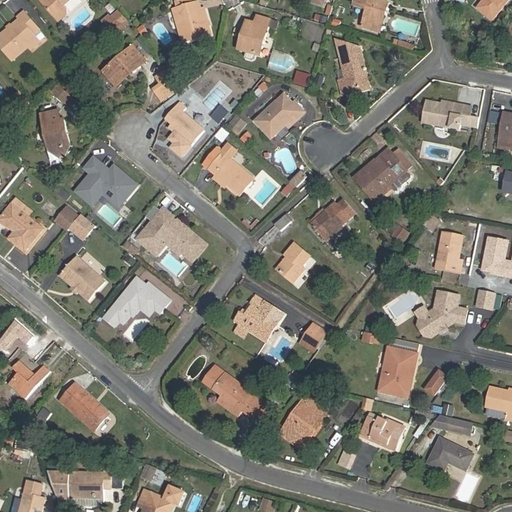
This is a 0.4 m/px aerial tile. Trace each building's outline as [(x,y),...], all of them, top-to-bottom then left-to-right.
[(72,0),(40,0),(59,21),(67,15),(67,8),(65,6),(72,0)] [(356,0),(355,6),(358,7),(368,10),(362,27),(378,32),(383,15),(386,16),(390,4),(379,0),(378,0),(356,0)] [(509,0),(485,0),(479,8),(493,20),(509,0)] [(211,35),(208,21),(205,22),(201,10),(199,3),(174,10),(183,42),(211,35)] [(21,20),(13,27),(14,29),(11,31),(9,29),(0,37),(0,44),(13,60),(29,47),(37,40),(33,35),(39,30),(25,12),(19,17),(21,20)] [(127,22),(119,13),(106,24),(114,34),(127,22)] [(386,16),(383,15),(378,32),(381,33),(386,16)] [(247,35),(242,50),(246,51),(255,54),(260,56),(271,20),(258,17),(255,24),(247,21),(244,34),(247,35)] [(37,40),(29,47),(31,50),(40,42),(37,40)] [(362,48),(339,41),(347,80),(340,82),(343,96),(351,95),(350,92),(368,89),(365,76),(367,73),(362,48)] [(135,47),(111,67),(122,80),(133,71),(135,73),(148,63),(135,47)] [(255,54),(246,51),(245,56),(246,58),(251,60),(253,58),(255,54)] [(122,80),(111,67),(105,72),(118,88),(135,73),(133,71),(122,80)] [(164,69),(154,78),(159,83),(151,90),(163,103),(180,89),(164,69)] [(306,86),(310,77),(298,72),(294,82),(306,86)] [(58,85),(51,92),(65,105),(72,97),(58,85)] [(16,111),(27,102),(19,91),(7,100),(16,111)] [(273,138),(287,125),(295,118),(298,120),(306,113),(296,102),(294,104),(285,95),(257,121),(273,138)] [(456,107),(428,102),(423,123),(452,128),(461,130),(462,124),(466,106),(457,104),(456,107)] [(185,108),(179,103),(166,118),(173,124),(170,127),(192,147),(205,131),(183,112),(185,108)] [(474,108),(466,106),(462,124),(471,126),(472,117),(474,108)] [(51,151),(51,152),(68,147),(65,130),(68,130),(65,120),(62,121),(59,111),(42,115),(51,151)] [(497,123),(499,113),(490,111),(488,122),(497,123)] [(511,114),(506,114),(500,147),(511,149),(511,114)] [(237,115),(227,126),(237,135),(247,124),(237,115)] [(472,117),(471,126),(479,127),(481,119),(472,117)] [(295,118),(287,125),(290,128),(298,120),(295,118)] [(223,127),(215,136),(223,142),(230,133),(223,127)] [(0,146),(4,143),(10,138),(12,136),(6,129),(0,134),(0,146)] [(68,147),(51,152),(63,159),(71,147),(68,130),(65,130),(68,147)] [(241,139),(248,145),(255,138),(247,131),(241,139)] [(389,152),(367,170),(370,173),(358,184),(376,204),(392,190),(390,187),(407,172),(389,152)] [(210,170),(217,176),(228,185),(241,196),(255,180),(225,154),(210,170)] [(93,178),(78,195),(93,208),(104,196),(114,195),(115,199),(124,207),(140,189),(129,180),(127,184),(124,182),(124,178),(121,175),(116,175),(115,177),(114,176),(98,163),(89,174),(93,178)] [(354,179),(358,184),(370,173),(367,170),(366,169),(354,179)] [(129,180),(118,171),(114,176),(115,177),(116,175),(121,175),(124,178),(124,182),(127,184),(129,180)] [(307,176),(302,171),(297,176),(302,181),(307,176)] [(228,185),(217,176),(215,179),(226,188),(228,185)] [(297,176),(293,180),(298,185),(302,181),(297,176)] [(63,188),(58,195),(66,202),(71,195),(63,188)] [(328,214),(321,220),(314,227),(326,242),(356,215),(346,202),(340,207),(339,205),(328,214)] [(18,231),(16,233),(11,240),(26,252),(44,230),(13,206),(1,221),(13,231),(15,229),(18,231)] [(69,208),(67,210),(78,219),(80,218),(80,217),(69,208)] [(78,219),(67,210),(56,224),(67,234),(71,229),(78,219)] [(318,217),(321,220),(328,214),(326,210),(318,217)] [(174,219),(165,212),(141,241),(154,251),(164,240),(168,243),(170,240),(172,238),(185,249),(183,251),(194,260),(206,246),(179,224),(175,228),(170,224),(174,219)] [(288,213),(286,215),(292,222),(294,220),(288,213)] [(430,213),(423,226),(434,232),(442,220),(430,213)] [(78,219),(71,229),(79,235),(90,222),(82,215),(80,217),(80,218),(78,219)] [(286,215),(275,225),(281,232),(292,222),(286,215)] [(314,227),(321,220),(318,217),(311,223),(314,227)] [(179,224),(174,219),(170,224),(175,228),(179,224)] [(90,222),(79,235),(85,240),(96,226),(90,222)] [(388,234),(403,245),(411,233),(396,222),(388,234)] [(492,239),(503,241),(505,232),(494,230),(492,239)] [(460,275),(462,267),(459,267),(460,262),(465,237),(444,233),(437,271),(460,275)] [(172,238),(170,240),(183,251),(185,249),(172,238)] [(164,240),(154,251),(158,255),(168,243),(164,240)] [(127,241),(122,247),(135,256),(140,250),(127,241)] [(504,244),(490,241),(485,271),(503,275),(507,252),(503,251),(504,244)] [(297,246),(287,257),(291,260),(281,273),(295,285),(306,272),(303,270),(312,259),(297,246)] [(132,267),(136,261),(128,255),(124,261),(132,267)] [(77,257),(61,276),(74,288),(79,293),(90,302),(106,283),(77,257)] [(291,260),(287,257),(277,269),(281,273),(291,260)] [(150,289),(138,279),(122,299),(123,304),(118,305),(106,319),(116,328),(121,321),(124,324),(132,315),(137,315),(141,309),(146,313),(152,306),(156,310),(162,314),(172,302),(164,295),(159,296),(155,292),(155,288),(152,286),(150,289)] [(495,294),(481,291),(478,303),(493,306),(495,294)] [(464,297),(442,293),(439,310),(433,314),(424,320),(423,321),(422,327),(428,336),(437,338),(443,333),(444,330),(446,328),(450,329),(458,323),(468,325),(471,311),(461,309),(464,297)] [(497,295),(494,309),(499,310),(502,296),(497,295)] [(253,305),(248,312),(246,315),(241,312),(236,321),(242,325),(251,331),(267,341),(280,321),(284,315),(266,303),(257,296),(252,304),(253,305)] [(152,306),(146,313),(151,317),(156,310),(152,306)] [(429,308),(420,314),(424,320),(433,314),(429,308)] [(251,331),(242,325),(237,333),(245,339),(251,331)] [(329,334),(317,326),(304,347),(316,354),(329,334)] [(384,337),(368,334),(366,341),(382,345),(384,337)] [(392,338),(390,345),(416,351),(418,344),(392,338)] [(380,392),(406,398),(408,389),(404,387),(405,378),(413,380),(419,355),(390,349),(380,392)] [(37,376),(22,362),(14,370),(20,375),(10,385),(26,400),(52,373),(46,367),(37,376)] [(206,384),(224,397),(227,399),(223,405),(239,417),(243,411),(255,419),(266,404),(255,396),(250,401),(239,394),(244,387),(218,368),(206,384)] [(442,370),(429,388),(437,394),(451,376),(442,370)] [(408,389),(406,398),(409,398),(413,380),(405,378),(404,387),(408,389)] [(96,431),(107,419),(90,404),(93,400),(77,386),(63,402),(96,431)] [(250,401),(255,396),(244,387),(239,394),(250,401)] [(511,393),(492,389),(487,408),(488,408),(508,413),(506,420),(511,421),(511,393)] [(309,397),(285,430),(303,442),(322,416),(318,413),(323,406),(309,397)] [(365,398),(363,410),(372,411),(374,399),(365,398)] [(90,404),(107,419),(110,415),(93,400),(90,404)] [(452,416),(453,407),(444,405),(443,415),(452,416)] [(303,442),(285,430),(282,434),(303,450),(331,412),(323,406),(318,413),(322,416),(303,442)] [(508,413),(488,408),(487,416),(506,420),(508,413)] [(49,416),(43,413),(40,419),(45,422),(49,416)] [(379,422),(370,418),(362,437),(397,452),(407,429),(397,424),(396,427),(380,420),(379,422)] [(473,426),(451,421),(448,432),(471,437),(473,426)] [(469,473),(476,458),(441,440),(429,464),(447,472),(451,464),(469,473)] [(353,457),(344,455),(341,468),(350,470),(353,457)] [(50,474),(61,505),(71,505),(71,499),(105,500),(105,489),(113,489),(114,471),(105,471),(105,475),(50,474)] [(42,511),(46,499),(41,498),(44,486),(29,482),(22,509),(21,511),(42,511)] [(144,511),(172,511),(176,504),(180,506),(185,493),(171,488),(166,500),(145,492),(139,507),(145,510),(144,511)] [(272,511),(275,505),(265,501),(261,510),(267,511),(272,511)]
